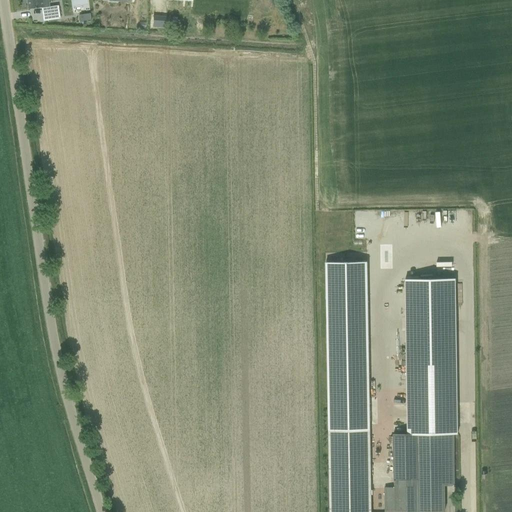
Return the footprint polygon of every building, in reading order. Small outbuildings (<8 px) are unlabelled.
[(26,0),(28,8),(35,7),(35,8),(36,8),(36,7),(49,5),(47,0),(26,0)] [(137,15),(137,0),(128,0),(128,15),(137,15)] [(58,6),(41,8),(43,21),(60,19),(58,6)] [(112,15),(113,8),(105,7),(104,15),(112,15)] [(160,16),(160,28),(167,29),(168,16),(160,16)] [(185,16),(185,33),(198,33),(198,16),(185,16)] [(326,263),(326,283),(368,283),(367,263),(326,263)] [(458,277),(408,277),(408,332),(418,331),(418,327),(425,327),(425,322),(433,322),(458,322),(458,277)] [(457,434),(457,363),(406,363),(407,434),(407,435),(454,434),(457,434)] [(327,428),(328,511),(370,511),(369,428),(327,428)] [(455,451),(454,434),(407,435),(407,434),(394,434),(395,461),(395,486),(385,486),(385,511),(395,511),(398,511),(410,511),(419,511),(445,511),(445,483),(455,483),(455,451)]
